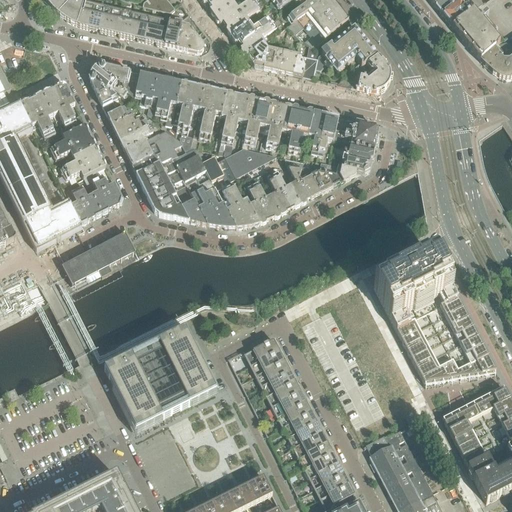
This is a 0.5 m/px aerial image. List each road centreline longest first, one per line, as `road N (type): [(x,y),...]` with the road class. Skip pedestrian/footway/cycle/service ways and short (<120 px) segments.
road 1 (residential): [(391,117),(380,178),(269,238),(227,244),(148,229),(71,75)]
road 2 (residential): [(378,511),(278,325),(216,358),(292,511)]
road 3 (residential): [(391,117),(218,76)]
road 4 (secondary): [(511,275),(481,218),(458,108)]
road 5 (residential): [(218,76),(74,44)]
road 6 (residential): [(0,509),(124,448)]
road 7 (secondary): [(360,0),(409,65),(425,112)]
road 8 (secondary): [(454,231),(511,343)]
road 9 (secondary): [(458,108),(448,63),(400,0)]
road 10 (secondary): [(425,112),(454,231)]
